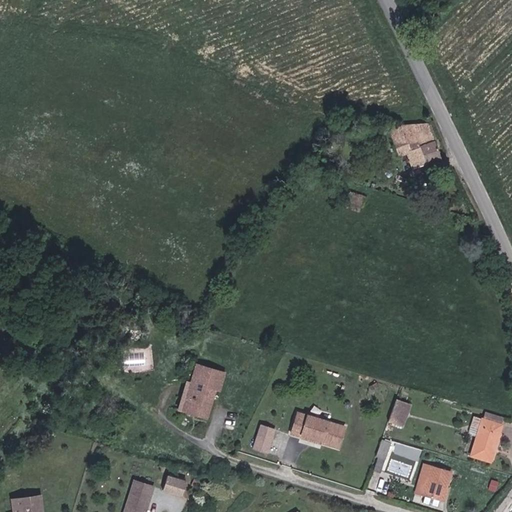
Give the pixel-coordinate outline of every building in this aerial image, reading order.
[(427,123),(392,127),(397,149),(405,147),(410,166),(441,157),(427,123)] [(364,209),(348,204),(344,214),(361,220),(364,209)] [(191,399),(187,411),(207,417),(215,390),(222,392),(227,374),(197,364),(191,382),(187,398),(191,399)] [(179,408),(187,411),(191,399),(187,398),(191,382),(188,381),(179,408)] [(388,421),(404,426),(412,402),(397,397),(388,421)] [(323,439),(322,443),(340,449),(347,427),(300,412),(293,433),(303,436),(304,433),(323,439)] [(482,418),(471,455),(490,460),(500,423),(482,418)] [(276,430),(261,426),(254,448),(269,453),(276,430)] [(303,436),(322,443),(323,439),(304,433),(303,436)] [(373,468),(382,471),(392,440),(382,437),(373,468)] [(423,494),(431,465),(425,463),(416,492),(423,494)] [(452,471),(431,465),(423,494),(443,500),(452,471)] [(375,475),(368,471),(363,482),(370,486),(375,475)] [(183,494),(188,480),(168,474),(164,488),(183,494)] [(146,511),(155,486),(136,480),(125,511),(146,511)] [(41,511),(39,492),(28,493),(11,496),(12,511),(41,511)]
